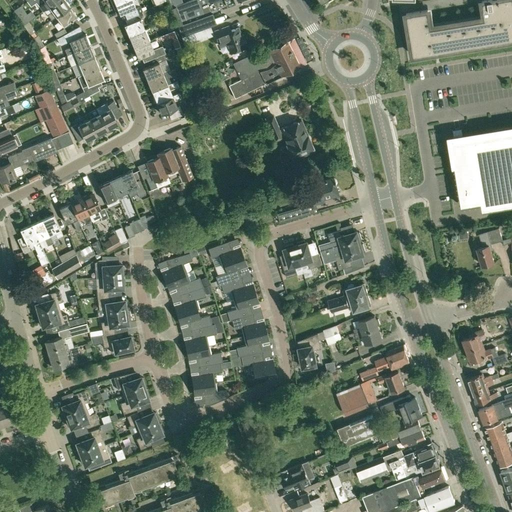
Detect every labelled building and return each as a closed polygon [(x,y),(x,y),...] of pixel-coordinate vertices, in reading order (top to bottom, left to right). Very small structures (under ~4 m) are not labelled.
[(48,7),(57,0),(27,0),(27,1),(31,6),(36,2),(42,11),(48,7)] [(57,0),(48,7),(52,11),(47,14),(51,19),(55,16),(69,6),(65,0),(57,0)] [(121,0),(115,3),(113,3),(112,5),(114,8),(115,9),(117,8),(119,14),(122,13),(124,18),(129,16),(142,11),(140,6),(136,7),(134,2),(137,0),(121,0)] [(208,27),(203,15),(243,0),(188,0),(169,7),(177,25),(181,36),(208,27)] [(499,41),(499,37),(503,36),(504,40),(511,38),(511,0),(487,0),(482,1),(484,14),(434,23),(432,8),(427,9),(428,10),(406,14),(406,16),(410,16),(411,25),(408,25),(410,36),(413,36),(414,45),(411,45),(413,55),(434,52),(434,51),(439,51),(440,51),(440,47),(444,47),(445,50),(455,48),(455,45),(459,44),(460,47),(470,46),(469,42),(474,42),(475,45),(499,41)] [(23,6),(16,9),(22,23),(35,17),(32,10),(26,13),(23,6)] [(59,21),(54,25),(58,29),(57,30),(58,30),(77,16),(69,6),(55,16),(59,21)] [(124,18),(126,23),(124,25),(128,36),(145,29),(140,18),(144,16),(142,11),(129,16),(124,18)] [(161,14),(164,21),(169,19),(166,12),(161,14)] [(168,32),(174,30),(169,19),(164,21),(168,32)] [(28,22),(24,25),(30,35),(32,34),(34,32),(35,31),(28,22)] [(67,33),(57,38),(57,39),(60,44),(68,41),(70,46),(63,49),(66,55),(73,52),(90,45),(85,34),(83,35),(79,26),(67,33)] [(208,27),(181,36),(184,43),(190,41),(191,43),(213,35),(210,26),(208,26),(208,27)] [(243,36),(241,37),(238,28),(230,31),(229,27),(215,32),(220,47),(227,44),(230,53),(245,47),(244,46),(247,45),(243,36)] [(67,33),(64,28),(54,34),(57,39),(57,38),(67,33)] [(145,29),(128,36),(133,47),(149,40),(145,29)] [(176,48),(180,46),(174,30),(168,32),(159,35),(161,40),(171,35),(172,37),(176,48)] [(149,40),(133,47),(138,58),(141,57),(143,62),(156,57),(161,54),(163,54),(165,53),(163,46),(154,50),(149,40)] [(240,80),(228,85),(235,98),(268,82),(267,80),(273,77),(274,79),(277,77),(281,75),(281,76),(300,67),(300,66),(287,41),(287,40),(272,47),(272,46),(233,63),(240,80)] [(45,64),(51,62),(47,53),(44,45),(39,48),(40,50),(45,64)] [(78,63),(94,56),(90,45),(73,52),(78,63)] [(175,59),(178,67),(174,69),(182,66),(187,63),(180,46),(176,48),(175,49),(179,58),(175,59)] [(161,54),(156,57),(143,62),(146,67),(142,69),(147,80),(163,74),(158,62),(165,59),(163,54),(161,54)] [(78,63),(82,74),(99,67),(94,56),(78,63)] [(55,73),(51,62),(45,64),(50,75),(55,73)] [(187,77),(192,75),(187,63),(182,66),(184,70),(187,77)] [(98,87),(102,85),(100,80),(104,79),(99,67),(82,74),(77,76),(82,87),(84,91),(86,90),(91,87),(93,90),(98,87)] [(163,74),(147,80),(151,92),(168,85),(165,79),(169,77),(176,74),(174,69),(163,74)] [(60,84),(55,73),(50,75),(54,86),(60,84)] [(192,75),(187,77),(191,88),(197,86),(192,75)] [(16,87),(14,80),(0,85),(0,93),(4,92),(16,87)] [(168,85),(151,92),(156,103),(172,96),(179,93),(179,92),(172,95),(170,90),(179,87),(177,81),(171,83),(168,85)] [(67,100),(60,84),(54,86),(61,103),(67,100)] [(201,96),(197,86),(191,88),(196,98),(201,96)] [(4,92),(7,98),(19,94),(16,87),(4,92)] [(86,90),(89,95),(99,90),(98,87),(93,90),(91,87),(86,90)] [(44,104),(54,100),(49,88),(39,93),(44,104)] [(84,91),(75,95),(76,97),(79,103),(85,100),(84,98),(89,95),(86,90),(84,91)] [(172,96),(156,103),(160,114),(167,111),(170,119),(183,114),(179,105),(177,106),(174,101),(181,98),(179,93),(172,96)] [(70,100),(74,106),(79,103),(76,97),(70,100)] [(0,109),(1,109),(5,107),(10,105),(7,99),(0,101),(0,109)] [(50,117),(60,113),(60,112),(54,100),(44,104),(50,117)] [(99,113),(107,129),(118,123),(114,116),(120,113),(113,101),(107,104),(109,107),(99,113)] [(1,109),(0,109),(0,122),(2,121),(0,116),(0,115),(7,113),(7,114),(15,111),(12,104),(10,105),(5,107),(1,109)] [(56,134),(67,129),(60,113),(50,117),(49,117),(56,134)] [(107,129),(99,113),(98,113),(88,119),(97,135),(107,129)] [(301,120),(279,130),(272,115),(266,118),(276,140),(284,137),(294,160),(314,151),(301,120)] [(97,135),(88,119),(77,125),(77,123),(70,127),(78,141),(84,137),(86,141),(97,135)] [(453,137),(450,137),(455,168),(461,206),(481,203),(482,210),(511,205),(511,126),(463,135),(462,128),(457,129),(452,129),(453,137)] [(0,139),(9,136),(6,129),(0,131),(0,139)] [(73,143),(68,131),(62,134),(67,145),(73,143)] [(9,136),(0,139),(0,153),(1,153),(0,152),(17,145),(13,134),(11,135),(9,136)] [(62,134),(56,136),(62,148),(67,145),(62,134)] [(56,136),(51,138),(56,150),(62,148),(56,136)] [(33,160),(56,150),(51,138),(50,137),(21,149),(22,151),(24,156),(30,154),(33,160)] [(158,153),(159,157),(166,172),(178,167),(183,180),(193,177),(181,146),(172,150),(171,148),(158,153)] [(22,151),(7,157),(10,162),(0,166),(0,179),(0,180),(1,181),(16,175),(13,168),(20,165),(17,159),(24,156),(22,151)] [(142,176),(144,175),(150,189),(170,182),(167,175),(166,172),(159,157),(137,165),(142,176)] [(136,181),(131,170),(120,175),(128,192),(135,188),(139,197),(146,194),(139,179),(136,181)] [(120,175),(109,180),(117,196),(128,192),(120,175)] [(312,196),(308,198),(310,205),(324,201),(323,198),(330,196),(329,195),(337,193),(335,186),(335,185),(335,184),(336,182),(335,179),(333,178),(333,177),(308,184),(312,196)] [(119,201),(117,196),(109,180),(98,185),(108,206),(119,201)] [(81,197),(91,220),(92,221),(100,217),(101,220),(108,217),(105,209),(99,211),(98,209),(100,208),(92,192),(81,197)] [(81,197),(71,202),(78,218),(83,216),(86,222),(91,220),(81,197)] [(78,218),(71,202),(59,207),(66,223),(72,221),(77,230),(82,228),(78,218)] [(302,216),(300,208),(277,215),(280,223),(302,216)] [(250,209),(239,213),(245,229),(256,225),(250,209)] [(63,234),(53,213),(42,218),(49,235),(50,235),(55,232),(57,237),(63,234)] [(143,228),(149,226),(147,223),(155,220),(153,214),(145,218),(144,215),(139,217),(139,218),(143,228)] [(49,235),(42,218),(31,223),(39,240),(44,238),(47,245),(53,242),(50,235),(49,235)] [(129,223),(129,224),(133,234),(144,229),(143,228),(139,218),(129,223)] [(31,223),(20,228),(23,236),(18,238),(22,248),(27,245),(29,250),(35,247),(38,253),(36,253),(41,264),(48,261),(39,240),(31,223)] [(134,235),(133,234),(129,224),(124,227),(128,238),(134,235)] [(120,243),(127,240),(121,227),(115,230),(120,243)] [(480,234),(483,246),(477,248),(482,265),(494,261),(489,245),(491,244),(502,240),(499,228),(480,234)] [(339,249),(360,242),(360,240),(362,240),(359,232),(358,233),(357,231),(343,235),(341,229),(328,233),(331,244),(337,242),(339,249)] [(107,252),(119,244),(121,244),(115,233),(108,237),(109,239),(102,244),(105,248),(107,252)] [(97,253),(103,249),(100,244),(98,240),(91,244),(94,248),(97,253)] [(297,244),(295,245),(302,266),(308,264),(309,268),(322,264),(319,253),(311,255),(307,241),(305,242),(304,240),(297,242),(297,244)] [(221,264),(243,256),(239,247),(231,250),(228,241),(208,249),(211,258),(218,255),(221,264)] [(360,242),(339,249),(341,255),(335,257),(339,270),(352,266),(350,258),(364,254),(363,252),(365,251),(363,243),(361,244),(360,242)] [(293,243),(285,246),(286,248),(284,248),(288,262),(282,264),(286,277),(298,274),(296,268),(302,266),(295,245),(294,245),(293,243)] [(94,255),(92,249),(89,244),(81,250),(81,249),(75,252),(76,254),(80,263),(94,255)] [(165,280),(186,272),(183,262),(192,259),(189,251),(166,259),(169,268),(162,271),(165,280)] [(81,265),(80,263),(76,254),(62,262),(64,267),(67,273),(81,265)] [(243,256),(221,264),(225,273),(215,276),(218,285),(221,284),(241,277),(238,269),(246,266),(243,256)] [(95,277),(122,275),(122,273),(124,273),(123,265),(121,265),(121,263),(106,264),(106,258),(99,259),(94,262),(95,277)] [(62,262),(56,266),(52,268),(57,279),(67,273),(64,267),(62,262)] [(48,270),(32,280),(38,290),(54,280),(48,270)] [(169,290),(177,287),(180,295),(203,287),(199,276),(190,280),(186,272),(165,280),(169,290)] [(122,275),(95,277),(97,296),(109,295),(108,288),(123,287),(123,285),(125,285),(124,277),(122,277),(122,275)] [(206,294),(213,291),(206,276),(200,278),(206,294)] [(241,277),(221,284),(223,293),(231,291),(233,299),(255,293),(252,283),(244,286),(241,277)] [(328,301),(330,307),(368,295),(366,291),(365,291),(363,284),(354,287),(353,284),(348,286),(347,288),(347,289),(343,290),(344,295),(328,301)] [(316,285),(307,289),(309,295),(319,292),(316,285)] [(203,287),(180,295),(182,302),(174,305),(177,314),(197,309),(199,308),(196,298),(206,295),(203,287)] [(60,309),(58,302),(62,301),(59,290),(48,294),(49,299),(35,303),(36,305),(34,306),(36,313),(38,313),(39,315),(60,309)] [(255,293),(233,299),(236,308),(227,311),(229,320),(232,320),(252,313),(250,305),(258,303),(255,293)] [(109,295),(97,296),(99,308),(103,308),(104,314),(126,311),(126,309),(128,309),(126,301),(124,301),(124,299),(110,301),(109,295)] [(368,295),(330,307),(331,312),(352,306),(354,311),(369,306),(368,302),(369,301),(368,295)] [(60,309),(39,315),(39,317),(37,317),(39,325),(41,324),(42,326),(56,322),(58,328),(69,325),(66,314),(62,315),(60,309)] [(220,321),(218,314),(210,317),(209,314),(200,317),(197,309),(177,314),(180,324),(188,322),(191,330),(212,324),(221,322),(221,321),(220,321)] [(126,311),(104,314),(105,321),(101,321),(103,334),(114,332),(113,325),(128,323),(127,321),(129,321),(128,313),(126,313),(126,311)] [(252,313),(232,320),(234,328),(241,327),(243,336),(265,330),(263,320),(255,322),(252,313)] [(355,329),(354,329),(355,333),(378,327),(378,325),(381,324),(379,318),(376,319),(375,315),(359,319),(360,321),(353,323),(355,329)] [(67,328),(69,336),(88,330),(86,322),(67,328)] [(192,338),(184,339),(187,349),(209,344),(206,334),(216,332),(223,331),(221,322),(212,324),(191,330),(192,338)] [(378,327),(355,333),(357,338),(364,336),(366,343),(382,339),(378,327)] [(92,343),(102,341),(100,329),(90,331),(92,343)] [(467,350),(482,344),(480,338),(485,336),(483,329),(469,334),(470,336),(463,339),(467,350)] [(260,342),(268,340),(265,330),(243,336),(246,345),(236,348),(238,356),(241,356),(262,351),(260,342)] [(114,332),(103,334),(101,334),(104,347),(110,345),(111,352),(133,347),(133,345),(135,345),(132,336),(130,337),(130,335),(116,338),(114,332)] [(306,346),(299,348),(303,367),(304,367),(304,369),(312,367),(311,365),(316,364),(313,350),(321,348),(318,332),(305,338),(306,346)] [(63,344),(61,336),(45,341),(45,342),(43,343),(45,350),(47,349),(49,354),(56,352),(68,349),(66,343),(63,344)] [(336,342),(329,344),(331,351),(338,349),(336,342)] [(209,344),(187,349),(189,359),(197,357),(199,365),(220,362),(222,361),(220,351),(210,353),(209,344)] [(484,351),(482,344),(467,350),(471,361),(478,358),(479,360),(492,355),(490,349),(484,351)] [(387,356),(375,361),(379,370),(391,365),(392,369),(410,362),(403,345),(386,352),(387,356)] [(51,362),(52,368),(69,363),(69,362),(71,362),(68,349),(56,352),(49,354),(49,355),(47,355),(49,362),(51,362)] [(252,363),(254,372),(256,372),(257,377),(265,376),(264,371),(273,369),(272,358),(263,360),(262,351),(241,356),(238,356),(231,358),(232,363),(242,361),(242,365),(252,363)] [(508,359),(506,353),(493,357),(495,364),(508,359)] [(326,362),(327,371),(336,369),(334,361),(326,362)] [(220,362),(199,365),(200,374),(192,375),(193,385),(215,382),(214,372),(221,371),(220,362)] [(367,369),(370,378),(379,374),(376,366),(367,369)] [(377,377),(378,381),(379,383),(387,380),(392,392),(405,387),(398,371),(386,376),(386,374),(377,377)] [(471,387),(492,379),(491,375),(483,378),(482,373),(468,378),(471,387)] [(123,394),(144,387),(144,385),(146,385),(143,377),(141,378),(141,376),(127,381),(125,374),(113,377),(117,390),(121,388),(123,394)] [(492,379),(471,387),(474,395),(488,390),(486,386),(493,383),(492,379)] [(215,382),(193,385),(194,395),(202,394),(204,404),(211,403),(227,397),(226,390),(216,391),(215,382)] [(144,387),(123,394),(126,401),(120,403),(123,413),(137,409),(135,403),(148,399),(148,397),(150,396),(147,389),(145,389),(144,387)] [(62,405),(63,407),(61,408),(64,415),(65,414),(66,416),(87,408),(85,402),(89,401),(84,390),(73,394),(75,400),(62,405)] [(489,394),(488,390),(474,395),(477,404),(491,399),(491,398),(498,396),(496,392),(489,394)] [(508,405),(511,404),(511,392),(505,395),(506,400),(479,409),(484,422),(506,415),(503,408),(508,406),(508,405)] [(380,405),(383,413),(386,412),(400,407),(405,420),(422,414),(415,397),(410,399),(409,395),(383,405),(383,404),(380,405)] [(13,400),(0,405),(0,425),(20,419),(13,400)] [(87,408),(66,416),(67,418),(65,419),(68,426),(70,426),(70,427),(84,422),(86,428),(99,423),(95,412),(89,414),(87,408)] [(159,419),(156,412),(154,413),(153,411),(140,416),(137,411),(126,415),(131,426),(135,424),(137,430),(158,422),(157,420),(159,419)] [(379,432),(372,415),(338,429),(344,446),(379,432)] [(252,439),(245,417),(236,420),(244,442),(252,439)] [(381,438),(383,442),(377,445),(386,441),(421,428),(417,419),(390,429),(392,434),(385,436),(381,438)] [(489,438),(506,433),(502,421),(485,427),(489,438)] [(158,422),(137,430),(140,436),(136,438),(140,449),(151,444),(149,439),(162,433),(161,431),(163,430),(160,423),(158,424),(158,422)] [(80,454),(105,444),(99,428),(87,432),(90,437),(76,442),(77,444),(75,445),(78,452),(80,452),(80,454)] [(425,438),(421,428),(386,441),(388,446),(391,445),(402,441),(404,446),(425,438)] [(510,444),(506,433),(489,438),(494,451),(510,444)] [(377,445),(379,450),(388,446),(386,441),(383,443),(377,445)] [(105,444),(80,454),(81,456),(79,456),(82,464),(84,463),(84,465),(98,460),(100,465),(111,461),(105,444)] [(510,444),(494,451),(499,465),(511,460),(511,447),(511,448),(510,444)] [(383,456),(355,467),(361,482),(385,473),(386,475),(390,473),(389,470),(392,469),(396,479),(405,476),(405,478),(439,464),(439,463),(440,462),(439,459),(437,458),(432,445),(404,455),(401,449),(383,456)] [(347,456),(344,447),(335,450),(339,460),(347,456)] [(121,448),(114,451),(117,459),(125,456),(121,448)] [(180,462),(177,454),(126,473),(125,470),(118,473),(119,478),(91,488),(94,497),(100,495),(104,505),(134,493),(133,491),(178,474),(175,464),(180,462)] [(351,455),(334,462),(338,473),(355,466),(351,455)] [(0,470),(10,469),(8,459),(0,460),(0,470)] [(295,489),(310,483),(308,479),(315,476),(308,460),(287,469),(289,474),(282,477),(283,479),(281,481),(283,486),(285,486),(286,488),(293,485),(295,489)] [(396,482),(383,487),(373,491),(381,511),(426,494),(424,488),(425,487),(426,488),(429,487),(429,486),(431,485),(435,485),(438,484),(440,481),(446,479),(441,466),(419,474),(419,473),(403,480),(396,482)] [(501,471),(508,490),(511,488),(511,467),(509,468),(501,471)] [(340,473),(332,475),(339,501),(346,499),(340,473)] [(424,504),(425,506),(427,511),(455,500),(449,485),(382,511),(419,511),(417,507),(424,504)] [(204,495),(201,488),(169,500),(168,497),(160,500),(162,505),(142,511),(191,511),(205,507),(201,496),(204,495)] [(310,500),(307,493),(291,500),(295,511),(303,508),(303,509),(306,511),(319,511),(324,510),(319,497),(310,500)] [(20,511),(26,511),(33,510),(31,503),(18,508),(20,511)]
